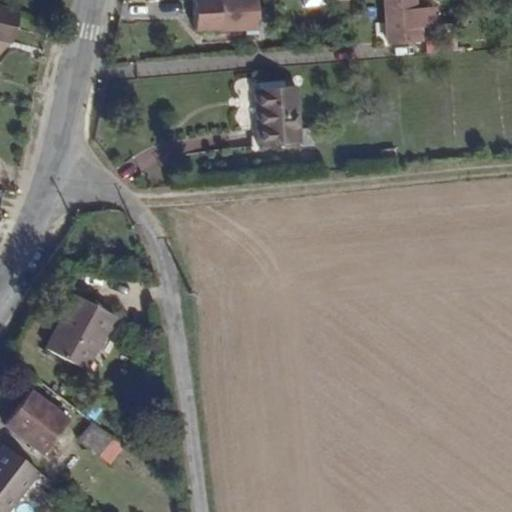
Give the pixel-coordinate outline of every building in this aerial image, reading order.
[(278,22),(277,8),(277,0),(216,0),(217,31),(277,31),(278,22)] [(400,15),(400,0),(370,0),(373,48),(401,48),(401,33),(421,33),(421,16),(400,15)] [(0,47),(5,49),(15,16),(0,10),(0,47)] [(445,54),(443,39),(419,39),(419,56),(445,54)] [(294,142),(289,86),(265,88),(248,91),(255,149),(294,142)] [(94,333),(107,310),(71,289),(53,320),(94,333)] [(74,365),(90,334),(49,321),(38,346),(74,365)] [(61,420),(21,387),(0,409),(0,418),(40,450),(61,420)] [(110,438),(83,418),(72,435),(98,455),(110,438)] [(0,511),(5,511),(37,474),(0,445),(0,511)]
